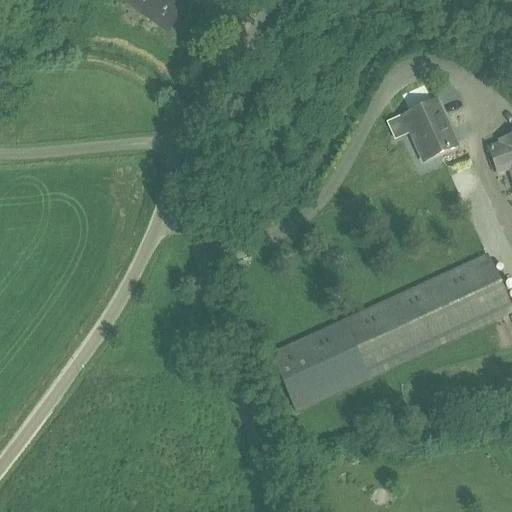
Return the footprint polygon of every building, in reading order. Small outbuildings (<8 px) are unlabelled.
[(0,0),(0,4),(8,12),(19,0),(0,0)] [(123,0),(122,8),(141,14),(139,23),(154,27),(170,39),(192,8),(181,0),(123,0)] [(406,136),(415,133),(419,143),(415,144),(424,163),(456,149),(436,103),(407,116),(406,114),(397,118),(406,136)] [(511,137),(499,142),(501,146),(489,150),(497,174),(509,170),(511,177),(511,137)] [(511,310),(487,256),(270,356),(296,412),(511,312),(511,310)]
